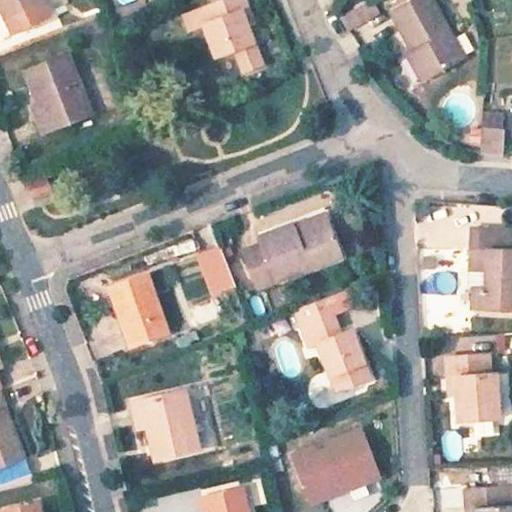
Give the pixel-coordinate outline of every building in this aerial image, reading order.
[(0,0),(2,3),(23,47),(60,29),(46,0),(0,0)] [(204,27),(218,59),(237,51),(246,72),(264,65),(249,27),(242,11),(249,9),(245,0),(224,0),(206,7),(212,23),(204,27)] [(351,25),(384,7),(379,0),(369,0),(344,13),(351,25)] [(464,55),(434,0),(408,0),(391,9),(413,50),(426,76),(464,55)] [(256,25),(249,9),(242,11),(249,27),(256,25)] [(405,54),(418,80),(426,76),(413,50),(405,54)] [(92,117),(70,54),(27,70),(39,107),(42,116),(38,117),(44,135),(92,117)] [(504,154),(506,127),(485,125),(483,153),(486,152),(499,154),(504,154)] [(51,175),(30,182),(37,199),(58,192),(51,175)] [(290,235),(324,221),(322,213),(287,227),(290,235)] [(287,227),(255,240),(258,248),(240,255),(254,290),(338,255),(324,221),(290,235),(287,227)] [(481,263),(480,282),(474,282),(473,305),(505,306),(506,286),(511,286),(511,225),(479,223),(478,242),(472,241),(470,263),(481,263)] [(233,284),(219,246),(198,255),(212,292),(233,284)] [(481,263),(470,263),(469,281),(474,282),(480,282),(481,263)] [(108,287),(130,348),(167,334),(144,274),(108,287)] [(340,327),(327,298),(320,300),(333,330),(340,327)] [(316,341),(328,374),(339,370),(345,383),(366,375),(347,325),(340,327),(333,330),(320,300),(295,310),(309,344),(316,341)] [(6,348),(0,334),(0,394),(2,394),(10,391),(3,372),(8,370),(1,350),(6,348)] [(453,376),(454,395),(455,416),(496,415),(494,372),(489,372),(488,354),(446,356),(446,377),(453,376)] [(334,387),(345,383),(339,370),(328,374),(334,387)] [(157,460),(200,450),(186,390),(143,401),(149,427),(157,460)] [(0,471),(28,461),(2,394),(0,394),(0,471)] [(131,404),(137,430),(149,427),(143,401),(131,404)] [(468,424),(467,436),(489,437),(489,424),(468,424)] [(358,429),(291,454),(307,495),(322,489),(358,476),(361,482),(376,477),(358,429)] [(441,432),(443,460),(460,459),(458,431),(441,432)] [(325,497),(361,482),(358,476),(322,489),(325,497)] [(475,507),(474,511),(511,511),(511,501),(508,502),(507,484),(466,485),(466,507),(475,507)] [(201,497),(204,511),(247,511),(241,486),(201,497)] [(3,511),(39,511),(37,499),(2,506),(3,511)]
